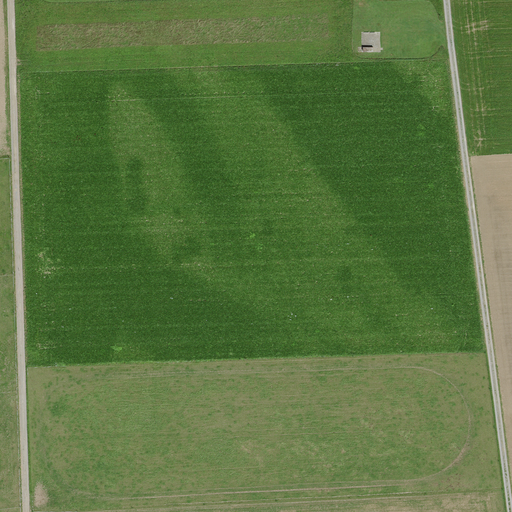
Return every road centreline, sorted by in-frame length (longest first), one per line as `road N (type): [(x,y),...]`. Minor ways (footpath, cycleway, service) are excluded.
road 1 (track): [(445,0),(510,511)]
road 2 (track): [(30,511),(12,0)]
